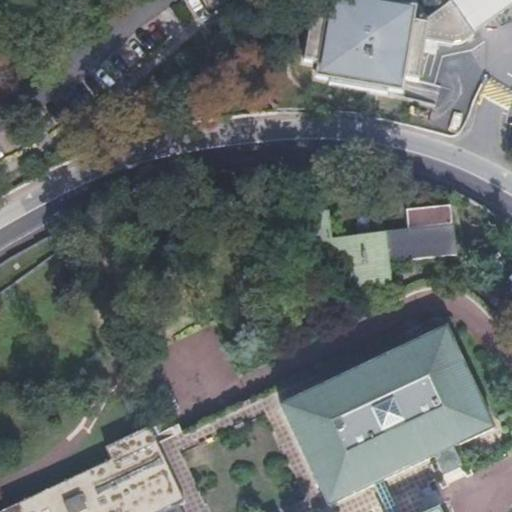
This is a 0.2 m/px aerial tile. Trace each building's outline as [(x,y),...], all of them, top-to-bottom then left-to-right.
[(466,24),(450,2),(427,18),(414,0),(326,0),(325,6),(312,4),(302,62),(315,65),(313,79),(328,82),(327,86),(385,95),(386,92),(401,94),(403,80),(417,82),(424,40),(450,44),(455,44),(460,43),(464,40),(473,34),(466,24)] [(511,0),(433,0),(435,2),(437,0),(448,0),(450,2),(466,24),(473,34),(494,20),(511,6),(511,0)] [(511,6),(494,20),(500,29),(502,28),(505,27),(509,25),(511,23),(511,6)] [(236,44),(226,25),(210,34),(220,53),(236,44)] [(58,166),(53,156),(43,161),(48,171),(58,166)] [(322,215),(295,220),(305,271),(331,266),(338,265),(343,293),(388,286),(385,266),(450,256),(445,224),(441,225),(439,207),(399,214),(401,231),(369,236),(367,224),(365,221),(362,220),(360,219),(358,218),(355,220),(353,221),(351,224),(350,226),(350,228),(351,232),(353,238),(327,243),(322,215)] [(321,502),(371,479),(381,474),(488,425),(439,328),(276,404),(321,502)] [(0,511),(156,511),(178,503),(140,426),(110,440),(115,452),(0,504),(0,511)] [(387,511),(399,511),(381,474),(371,479),(387,511)] [(156,511),(182,511),(178,503),(156,511)]
